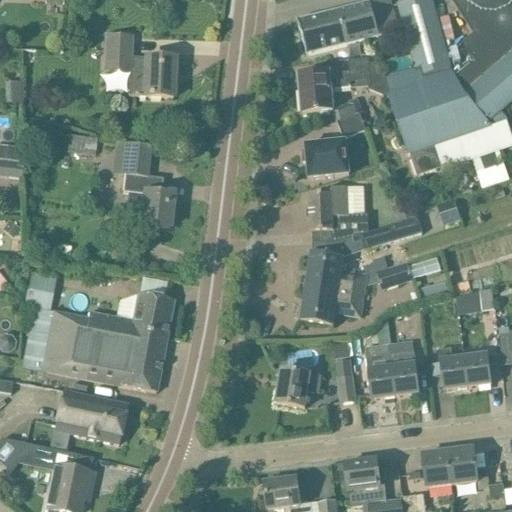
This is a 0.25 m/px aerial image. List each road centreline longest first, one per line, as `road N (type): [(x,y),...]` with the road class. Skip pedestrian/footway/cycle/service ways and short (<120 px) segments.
road 1 (tertiary): [(172,455),(214,268),(243,13)]
road 2 (residential): [(172,455),(211,465),(511,427)]
